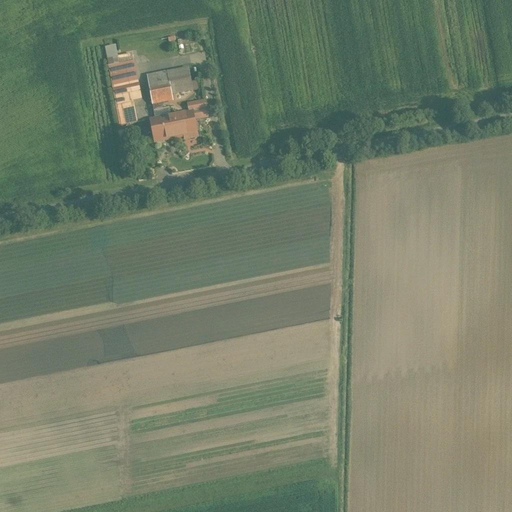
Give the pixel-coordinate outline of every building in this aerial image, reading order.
[(131,56),(118,58),(119,64),(132,62),(131,56)] [(115,58),(107,60),(109,71),(135,65),(134,62),(132,62),(116,65),(115,58)] [(135,65),(109,71),(113,89),(130,86),(138,84),(135,65)] [(188,69),(168,73),(172,95),(192,91),(191,84),(188,69)] [(168,73),(147,77),(152,106),(173,101),(172,95),(168,73)] [(138,84),(130,86),(132,100),(141,98),(138,84)] [(130,86),(113,89),(120,126),(127,125),(123,104),(133,102),(132,100),(130,86)] [(133,102),(123,104),(127,125),(137,123),(133,102)] [(202,102),(193,103),(194,112),(203,110),(202,102)] [(192,113),(166,118),(166,117),(150,120),(155,143),(188,136),(188,139),(197,138),(192,113)] [(134,129),(124,131),(126,141),(136,139),(134,129)]
